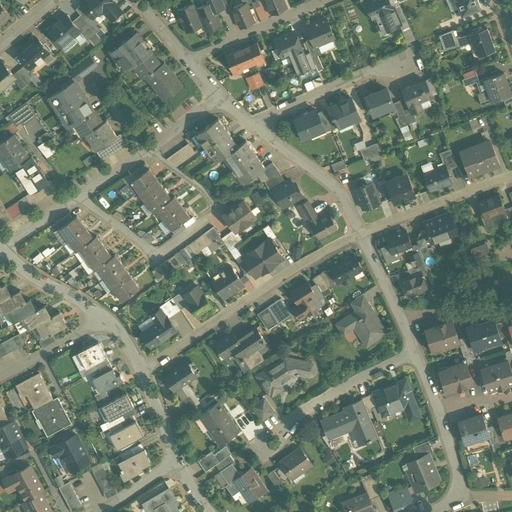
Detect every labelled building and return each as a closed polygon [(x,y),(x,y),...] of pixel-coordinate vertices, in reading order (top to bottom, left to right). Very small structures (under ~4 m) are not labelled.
[(109,0),(85,0),(81,4),(90,15),(84,19),(95,33),(96,33),(102,27),(93,17),(102,9),(111,20),(121,12),(113,2),(111,2),(109,0)] [(214,0),(218,8),(225,6),(222,0),(214,0)] [(257,0),(256,0),(251,2),(254,8),(260,6),(257,0)] [(264,0),(271,15),(287,8),(283,0),(264,0)] [(388,0),(365,0),(364,0),(372,18),(373,18),(372,15),(382,11),(383,13),(392,9),(388,0)] [(453,10),(459,8),(455,0),(448,0),(447,1),(451,11),(453,10)] [(455,0),(459,8),(462,15),(479,8),(476,0),(455,0)] [(0,2),(0,23),(2,21),(2,20),(10,14),(0,2)] [(196,8),(203,26),(205,31),(222,24),(212,2),(196,8)] [(193,3),(177,10),(186,33),(203,26),(196,8),(193,3)] [(246,3),(231,9),(240,28),(254,22),(246,3)] [(90,15),(81,4),(76,9),(80,15),(82,17),(83,17),(84,19),(90,15)] [(406,21),(399,6),(393,8),(400,24),(406,21)] [(400,24),(393,8),(392,9),(383,13),(386,20),(378,23),(382,32),(400,24)] [(459,8),(453,10),(456,17),(462,15),(459,8)] [(66,15),(48,30),(62,47),(79,32),(80,31),(72,21),(66,15)] [(83,17),(82,17),(80,15),(72,21),(80,31),(79,32),(87,40),(95,33),(84,19),(83,17)] [(326,18),(306,26),(311,38),(315,46),(318,45),(317,43),(323,40),(323,42),(334,38),(326,18)] [(486,27),(470,34),(475,48),(478,56),(495,50),(486,27)] [(452,30),(439,36),(444,50),(457,46),(458,45),(455,38),(452,30)] [(294,31),(274,40),(282,57),(284,58),(290,55),(291,53),(301,49),(302,49),(294,31)] [(136,33),(111,52),(116,59),(115,60),(125,73),(134,66),(152,52),(136,33)] [(470,34),(460,37),(459,36),(455,38),(458,45),(457,46),(458,48),(471,43),(473,48),(475,48),(470,34)] [(54,58),(37,38),(36,39),(37,39),(18,54),(17,55),(26,64),(30,69),(42,59),(47,64),(54,58)] [(315,46),(311,38),(305,41),(308,49),(310,52),(312,57),(317,55),(321,53),(321,52),(318,45),(315,46)] [(323,40),(317,43),(318,45),(321,52),(337,45),(334,38),(323,42),(323,40)] [(257,42),(241,49),(248,66),(255,63),(256,66),(265,62),(257,42)] [(248,66),(241,49),(225,56),(234,75),(242,72),(241,69),(248,66)] [(301,49),(291,53),(290,55),(297,73),(309,68),(303,55),(304,55),(301,49)] [(146,75),(161,64),(152,52),(134,66),(143,78),(146,75)] [(304,55),(303,55),(309,68),(310,71),(317,68),(312,57),(310,52),(304,55)] [(317,55),(312,57),(317,68),(318,70),(323,68),(317,55)] [(89,56),(75,67),(83,76),(97,66),(89,56)] [(161,64),(146,75),(154,86),(164,99),(182,86),(164,62),(161,64)] [(4,64),(0,67),(0,90),(15,78),(4,64)] [(30,69),(26,64),(21,68),(30,78),(34,74),(30,69)] [(83,76),(75,67),(69,71),(77,81),(83,76)] [(30,78),(21,68),(15,73),(26,86),(32,81),(30,78)] [(258,72),(252,75),(257,87),(264,84),(258,72)] [(504,73),(495,76),(495,75),(486,78),(490,89),(494,100),(494,101),(502,98),(511,94),(504,73)] [(42,83),(34,74),(30,78),(32,81),(37,87),(42,83)] [(257,87),(252,75),(246,77),(251,89),(257,87)] [(476,75),(462,80),(464,86),(479,81),(476,75)] [(425,80),(402,90),(405,98),(411,113),(412,112),(422,108),(419,101),(431,96),(425,80)] [(94,111),(74,81),(50,96),(56,105),(54,106),(62,118),(63,118),(69,127),(76,123),(94,111)] [(392,103),(386,88),(365,97),(373,115),(378,112),(393,105),(393,106),(392,103)] [(490,89),(477,94),(481,105),(494,100),(490,89)] [(511,93),(511,94),(502,98),(505,105),(510,103),(511,102),(511,93)] [(359,117),(351,98),(328,108),(332,117),(332,118),(334,117),(338,126),(359,117)] [(411,113),(405,98),(399,100),(399,101),(409,124),(416,121),(412,112),(411,113)] [(409,124),(399,101),(392,103),(393,106),(398,117),(395,118),(399,128),(409,124)] [(26,102),(7,116),(16,126),(21,123),(23,125),(36,115),(26,102)] [(94,111),(76,123),(83,134),(85,134),(103,122),(95,110),(94,111)] [(316,110),(294,119),(302,139),(310,136),(309,133),(322,127),(316,113),(317,113),(316,110)] [(327,120),(323,111),(317,113),(316,113),(322,127),(325,132),(331,130),(327,120)] [(332,117),(327,120),(331,130),(338,126),(334,117),(332,118),(332,117)] [(218,118),(196,134),(206,149),(228,133),(218,118)] [(103,122),(85,134),(87,133),(93,141),(90,142),(95,151),(117,137),(117,136),(106,120),(103,122)] [(228,133),(206,149),(215,162),(226,154),(237,146),(238,146),(228,133)] [(14,134),(0,142),(0,153),(3,158),(22,146),(14,134)] [(117,137),(95,151),(102,161),(127,144),(120,134),(117,136),(117,137)] [(246,140),(226,154),(235,168),(255,154),(246,140)] [(481,145),(468,150),(467,149),(459,152),(468,176),(499,164),(490,140),(480,144),(481,145)] [(187,143),(166,159),(168,161),(175,166),(195,153),(187,143)] [(376,143),(360,150),(364,161),(381,154),(376,143)] [(22,146),(3,158),(10,170),(14,167),(29,158),(22,146)] [(450,150),(438,154),(443,167),(444,166),(445,170),(456,166),(450,150)] [(255,154),(235,168),(239,174),(237,175),(243,183),(262,170),(265,168),(264,167),(255,154)] [(22,179),(39,169),(31,156),(29,158),(14,167),(15,168),(16,167),(19,172),(18,173),(22,179)] [(334,172),(346,167),(343,159),(331,164),(334,172)] [(272,162),(264,167),(265,168),(262,170),(265,175),(275,167),(272,162)] [(145,163),(133,171),(137,177),(149,168),(145,163)] [(443,167),(424,174),(430,191),(450,183),(445,170),(444,166),(443,167)] [(275,167),(265,175),(268,179),(280,174),(275,167)] [(137,177),(132,180),(139,191),(156,178),(149,168),(137,177)] [(39,169),(22,179),(26,185),(27,184),(31,191),(30,192),(31,192),(35,189),(40,186),(45,183),(47,181),(39,169)] [(268,179),(264,181),(270,192),(273,191),(273,190),(285,183),(280,174),(268,179)] [(363,177),(351,181),(354,188),(365,184),(363,177)] [(156,178),(139,191),(147,201),(164,188),(156,178)] [(47,181),(45,183),(51,193),(57,190),(50,180),(47,181)] [(132,180),(123,187),(131,197),(139,191),(132,180)] [(285,183),(273,190),(273,191),(282,207),(302,195),(298,187),(295,189),(290,180),(285,183)] [(408,180),(388,187),(392,198),(394,204),(414,196),(408,180)] [(365,184),(354,188),(362,210),(379,203),(371,182),(365,184)] [(386,182),(379,185),(386,201),(392,198),(388,187),(386,182)] [(51,193),(45,183),(40,186),(46,196),(51,193)] [(46,196),(40,186),(35,189),(42,199),(46,196)] [(164,188),(147,201),(154,211),(158,208),(171,198),(164,188)] [(42,199),(35,189),(31,192),(30,193),(37,203),(42,199)] [(31,206),(37,203),(30,193),(25,196),(31,206)] [(498,195),(479,202),(482,212),(480,213),(485,218),(489,216),(504,210),(505,210),(498,195)] [(171,198),(158,208),(165,218),(182,206),(174,196),(171,198)] [(0,222),(2,225),(12,219),(0,200),(0,222)] [(244,200),(223,215),(234,229),(235,231),(236,231),(239,228),(240,229),(252,220),(252,219),(255,217),(244,200)] [(308,200),(297,206),(301,215),(312,209),(308,200)] [(182,206),(165,218),(173,229),(190,217),(182,206)] [(312,209),(301,215),(304,220),(308,218),(311,223),(318,219),(312,209)] [(504,210),(489,216),(492,224),(507,219),(504,210)] [(69,213),(55,223),(59,229),(61,228),(60,227),(72,218),(69,213)] [(311,223),(310,223),(318,238),(337,228),(329,213),(318,219),(311,223)] [(449,213),(423,223),(431,242),(456,232),(449,213)] [(486,229),(493,227),(492,224),(489,216),(485,218),(480,213),(486,229)] [(72,218),(60,227),(61,228),(59,229),(68,241),(69,239),(86,227),(77,215),(72,218)] [(276,237),(268,225),(263,229),(270,238),(271,240),(276,237)] [(86,227),(69,239),(77,250),(80,248),(93,238),(86,227)] [(213,227),(204,233),(211,243),(215,250),(224,243),(221,238),(213,227)] [(234,229),(221,238),(224,243),(230,251),(235,247),(243,241),(236,231),(235,231),(234,229)] [(405,230),(386,237),(388,244),(392,253),(405,248),(410,246),(411,246),(405,230)] [(204,233),(199,237),(206,247),(211,243),(204,233)] [(427,248),(422,235),(415,238),(420,251),(423,258),(434,254),(431,247),(427,248)] [(93,238),(80,248),(88,258),(104,246),(96,236),(93,238)] [(206,247),(199,237),(194,241),(201,251),(206,247)] [(271,240),(270,238),(256,248),(270,268),(277,263),(283,258),(271,240)] [(201,251),(194,241),(188,245),(196,254),(201,251)] [(388,244),(380,247),(383,256),(392,253),(388,244)] [(196,254),(188,245),(183,248),(191,258),(196,254)] [(104,246),(88,258),(95,269),(99,266),(112,257),(104,246)] [(242,257),(235,247),(230,251),(245,274),(250,270),(242,257)] [(183,248),(178,252),(186,262),(191,258),(183,248)] [(242,257),(250,270),(255,277),(262,273),(270,268),(256,248),(242,257)] [(420,251),(409,255),(413,267),(424,263),(423,258),(420,251)] [(178,252),(173,256),(180,265),(186,262),(178,252)] [(112,257),(99,266),(106,277),(123,265),(115,254),(112,257)] [(355,255),(330,269),(337,282),(353,274),(361,270),(362,269),(355,255)] [(173,256),(168,259),(175,269),(180,265),(173,256)] [(175,269),(168,259),(163,263),(170,273),(175,269)] [(170,273),(163,263),(158,267),(165,276),(170,273)] [(413,267),(407,269),(410,276),(421,272),(422,276),(428,274),(424,263),(413,267)] [(231,264),(223,268),(222,268),(224,271),(213,279),(212,276),(211,277),(223,297),(224,296),(242,283),(243,284),(243,283),(231,264)] [(123,265),(106,277),(114,287),(130,275),(123,265)] [(158,267),(153,270),(160,280),(165,276),(158,267)] [(326,270),(319,274),(312,278),(317,285),(324,296),(331,292),(328,288),(335,284),(326,270)] [(361,270),(353,274),(356,279),(364,275),(361,270)] [(410,276),(401,280),(407,296),(427,288),(422,276),(421,272),(410,276)] [(130,275),(114,287),(123,300),(139,288),(130,275)] [(307,281),(290,292),(298,304),(292,308),(299,319),(306,314),(307,315),(318,307),(315,302),(324,296),(317,285),(312,288),(307,281)] [(0,286),(0,300),(9,296),(3,285),(0,286)] [(197,286),(183,295),(189,303),(188,303),(197,316),(212,306),(203,293),(202,294),(197,286)] [(9,296),(0,300),(0,302),(5,312),(9,310),(24,302),(18,291),(9,296)] [(179,293),(172,298),(180,310),(187,305),(179,293)] [(372,310),(362,294),(351,302),(356,310),(336,323),(336,324),(342,320),(348,330),(355,325),(361,334),(360,336),(366,345),(386,331),(382,333),(373,319),(372,320),(368,313),(372,310)] [(172,298),(158,307),(160,309),(167,319),(180,310),(172,298)] [(281,298),(268,307),(278,323),(279,324),(292,315),(281,298)] [(34,311),(29,300),(24,302),(9,310),(5,312),(2,314),(8,325),(13,323),(12,322),(15,321),(24,316),(34,311)] [(34,311),(24,316),(31,327),(36,324),(48,318),(43,307),(34,311)] [(278,323),(268,307),(258,314),(268,329),(278,323)] [(167,319),(160,309),(155,313),(154,312),(151,314),(152,317),(153,317),(157,322),(141,333),(150,347),(175,331),(167,319)] [(67,325),(60,312),(48,318),(36,324),(43,337),(40,338),(39,341),(42,347),(55,340),(52,333),(67,325)] [(494,319),(478,324),(478,322),(466,326),(471,340),(473,348),(501,339),(500,337),(495,324),(494,319)] [(443,323),(438,324),(437,324),(437,325),(433,326),(433,327),(425,329),(432,349),(439,347),(441,348),(454,344),(455,341),(458,341),(459,340),(458,339),(452,320),(445,323),(444,321),(443,321),(443,322),(443,323)] [(504,330),(501,322),(495,324),(500,337),(505,336),(504,330)] [(233,331),(215,343),(224,357),(231,353),(244,372),(258,363),(249,349),(255,345),(257,348),(266,342),(256,327),(246,333),(248,336),(240,342),(233,331)] [(27,329),(18,334),(23,344),(28,332),(27,329)] [(23,344),(18,334),(12,337),(18,347),(23,344)] [(18,347),(12,337),(6,340),(12,350),(18,347)] [(464,337),(458,339),(459,340),(458,341),(465,362),(466,362),(466,364),(472,362),(468,349),(466,342),(464,337)] [(12,350),(6,340),(1,343),(7,353),(12,350)] [(98,341),(78,352),(86,368),(92,365),(106,357),(98,341)] [(257,348),(255,345),(249,349),(258,363),(265,359),(257,348)] [(106,357),(92,365),(95,370),(98,369),(109,363),(106,357)] [(285,358),(257,376),(268,393),(270,391),(272,395),(282,388),(279,384),(287,378),(288,380),(296,374),(296,375),(299,375),(299,374),(309,376),(311,376),(312,375),(315,373),(316,371),(316,368),(315,366),(313,364),(311,363),(293,359),(288,363),(285,358)] [(511,372),(508,360),(480,369),(487,390),(497,386),(498,388),(504,386),(504,384),(511,381),(511,372)] [(188,361),(165,376),(174,391),(198,375),(188,361)] [(460,362),(447,366),(446,369),(439,371),(446,391),(454,389),(458,388),(458,389),(459,389),(459,388),(460,387),(464,386),(465,386),(465,387),(466,386),(465,385),(473,382),(466,364),(466,362),(465,362),(463,363),(460,362)] [(109,363),(98,369),(100,374),(112,368),(109,363)] [(100,374),(95,377),(100,386),(102,384),(105,390),(123,380),(119,374),(116,375),(112,368),(100,374)] [(39,372),(16,384),(21,394),(28,390),(37,407),(53,399),(39,372)] [(405,379),(374,392),(379,404),(383,414),(391,411),(391,409),(404,404),(405,408),(415,404),(405,379)] [(126,392),(101,405),(109,420),(122,414),(134,407),(126,392)] [(374,392),(367,395),(372,407),(379,404),(374,392)] [(190,394),(178,403),(184,412),(197,404),(190,394)] [(367,395),(360,398),(361,400),(362,400),(367,412),(373,410),(372,407),(367,395)] [(37,407),(32,410),(37,421),(44,417),(53,433),(72,423),(57,397),(37,407)] [(264,398),(252,406),(262,420),(273,412),(264,398)] [(361,400),(343,407),(345,410),(321,420),(329,438),(330,437),(329,435),(353,425),(355,426),(362,442),(367,440),(367,441),(371,439),(371,438),(377,436),(367,412),(362,400),(361,400)] [(237,430),(218,402),(200,415),(209,428),(211,428),(220,441),(218,442),(219,443),(237,430)] [(0,403),(0,426),(2,426),(9,422),(0,403)] [(134,407),(122,414),(124,419),(132,415),(137,412),(134,407)] [(511,412),(498,417),(500,426),(504,436),(506,436),(507,436),(511,434),(511,412)] [(482,413),(458,421),(464,442),(488,435),(489,434),(486,427),(482,413)] [(124,419),(120,421),(123,426),(135,420),(132,415),(124,419)] [(2,426),(17,452),(27,446),(13,420),(9,422),(2,426)] [(123,426),(110,433),(113,440),(117,449),(143,434),(135,420),(123,426)] [(493,425),(486,427),(489,434),(488,435),(491,443),(498,441),(494,428),(493,425)] [(17,452),(2,426),(0,426),(0,446),(1,445),(7,457),(17,452)] [(500,426),(494,428),(498,441),(499,442),(505,440),(504,436),(500,426)] [(76,435),(51,448),(56,457),(62,454),(71,471),(90,461),(76,435)] [(428,440),(412,447),(416,458),(417,458),(418,459),(428,454),(428,455),(433,453),(428,440)] [(498,441),(491,443),(493,452),(501,450),(499,442),(498,441)] [(141,443),(130,449),(132,454),(144,448),(141,443)] [(312,464),(300,447),(292,452),(292,453),(280,461),(279,461),(291,478),(292,478),(291,476),(300,469),(301,471),(312,464)] [(132,454),(118,461),(121,468),(120,468),(122,471),(123,471),(127,478),(143,469),(142,467),(151,462),(144,448),(132,454)] [(212,451),(198,461),(205,471),(219,462),(212,451)] [(428,454),(418,459),(417,458),(416,458),(405,463),(405,462),(402,464),(403,468),(406,467),(408,471),(412,474),(415,481),(413,482),(416,490),(417,490),(420,489),(439,481),(428,455),(428,454)] [(231,463),(220,471),(229,483),(239,476),(231,463)] [(30,465),(8,477),(13,487),(20,484),(28,499),(41,492),(43,491),(30,465)] [(103,467),(92,472),(95,478),(106,472),(103,467)] [(282,482),(273,469),(267,474),(275,486),(282,482)] [(252,471),(246,475),(244,472),(239,476),(229,483),(225,485),(235,499),(244,493),(248,500),(247,500),(249,502),(249,501),(249,500),(264,489),(265,490),(266,490),(265,488),(264,489),(258,480),(259,480),(252,471)] [(106,472),(95,478),(98,483),(109,477),(106,472)] [(366,491),(341,502),(345,511),(375,511),(369,497),(380,492),(373,476),(362,481),(366,491)] [(473,478),(474,487),(487,485),(486,476),(473,478)] [(109,477),(98,483),(101,488),(111,483),(109,477)] [(69,481),(59,487),(63,495),(73,490),(69,481)] [(111,483),(101,488),(103,493),(114,488),(111,483)] [(407,487),(395,492),(394,489),(387,492),(395,511),(410,504),(409,503),(424,496),(420,489),(417,490),(416,490),(409,493),(407,487)] [(114,488),(103,493),(106,499),(117,493),(114,488)] [(169,489),(144,504),(148,511),(178,511),(172,502),(175,500),(169,489)] [(73,490),(63,495),(66,500),(76,495),(73,490)] [(28,499),(22,502),(27,511),(51,511),(41,492),(28,499)] [(76,495),(66,500),(68,506),(79,500),(76,495)] [(79,500),(68,506),(71,511),(82,505),(79,500)]
